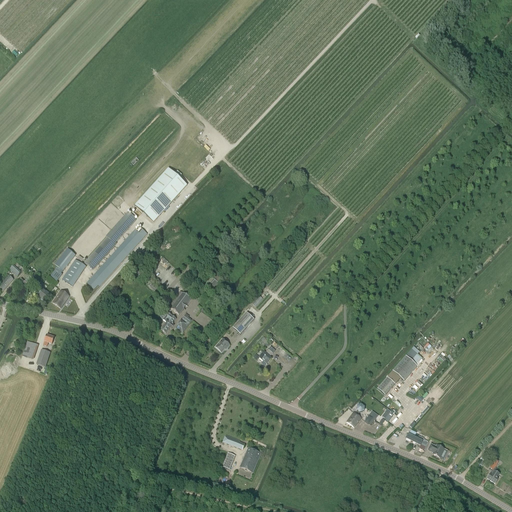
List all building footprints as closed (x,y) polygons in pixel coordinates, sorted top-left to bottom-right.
[(135,206),(153,223),(187,186),(168,169),(135,206)] [(124,217),(117,225),(106,237),(107,238),(84,264),(85,265),(86,264),(93,270),(106,255),(105,254),(126,232),(132,224),(136,221),(127,213),(124,217)] [(139,234),(135,230),(86,284),(94,291),(98,286),(99,288),(147,234),(142,230),(139,234)] [(68,250),(55,266),(63,272),(75,256),(68,250)] [(72,288),(86,268),(75,261),(62,281),(72,288)] [(17,263),(16,264),(10,271),(18,277),(24,270),(17,263)] [(185,277),(190,281),(196,275),(191,271),(185,277)] [(31,275),(27,280),(24,282),(21,279),(18,283),(26,290),(35,279),(31,275)] [(202,283),(211,291),(218,284),(209,275),(202,283)] [(0,288),(4,291),(13,280),(9,277),(0,286),(0,288)] [(44,302),(50,295),(41,288),(43,286),(41,283),(36,289),(39,291),(35,296),(39,298),(44,302)] [(158,290),(150,283),(148,286),(155,293),(158,290)] [(61,309),(69,297),(61,292),(52,304),(61,309)] [(179,316),(191,300),(183,294),(171,310),(179,316)] [(253,304),(256,306),(263,299),(260,297),(253,304)] [(240,336),(254,320),(246,314),(233,329),(240,336)] [(176,324),(174,323),(176,320),(170,315),(165,322),(167,323),(161,331),(165,334),(170,328),(171,330),(176,324)] [(183,319),(183,320),(176,329),(183,334),(189,324),(190,324),(192,321),(185,317),(183,319)] [(52,345),(54,338),(47,336),(44,342),(45,343),(43,346),(47,347),(48,344),(52,345)] [(227,348),(230,346),(223,339),(215,348),(221,353),(226,348),(227,348)] [(27,342),(23,356),(34,359),(38,345),(27,342)] [(412,347),(387,378),(377,389),(384,396),(400,378),(403,382),(416,366),(410,361),(418,352),(412,347)] [(270,357),(275,352),(270,348),(265,354),(264,353),(259,358),(266,365),(271,359),(268,357),(269,356),(270,357)] [(45,368),(50,354),(41,351),(37,365),(45,368)] [(364,408),(361,406),(357,407),(357,411),(355,415),(353,413),(346,423),(354,428),(361,419),(357,416),(359,413),(363,412),(364,408)] [(365,422),(368,425),(369,424),(371,426),(374,421),(372,420),(373,419),(369,416),(365,422)] [(393,416),(389,422),(394,426),(398,419),(393,416)] [(428,444),(408,434),(406,439),(421,446),(426,448),(428,444)] [(225,436),(223,443),(242,450),(244,445),(239,443),(239,441),(225,436)] [(432,455),(440,459),(444,450),(437,446),(436,448),(431,445),(428,451),(433,453),(432,455)] [(253,473),(261,454),(248,449),(240,468),(253,473)] [(236,456),(228,453),(223,467),(231,470),(236,456)] [(496,459),(495,461),(490,469),(493,471),(498,463),(497,463),(499,461),(496,459)] [(497,479),(499,475),(495,472),(492,476),(490,475),(487,480),(495,485),(498,480),(497,479)]
